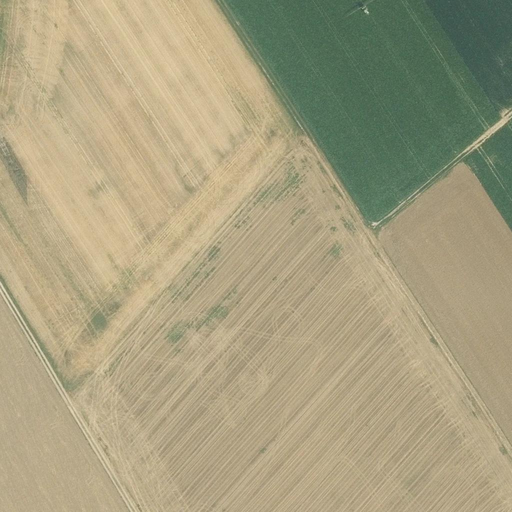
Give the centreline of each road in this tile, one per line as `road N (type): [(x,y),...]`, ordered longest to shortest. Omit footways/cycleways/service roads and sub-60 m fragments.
road 1 (track): [(223,0),(371,233),(460,157)]
road 2 (track): [(0,284),(137,511)]
road 3 (track): [(371,233),(511,448)]
